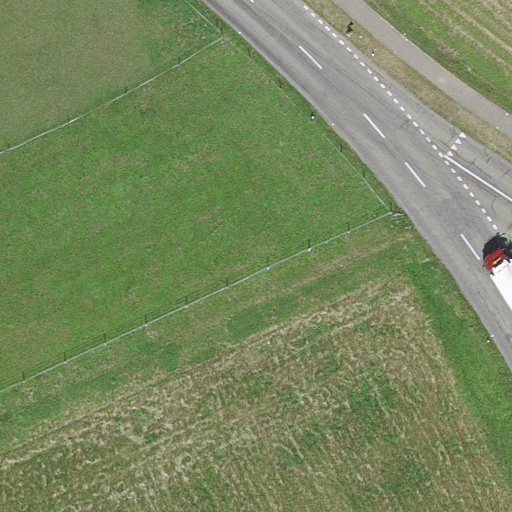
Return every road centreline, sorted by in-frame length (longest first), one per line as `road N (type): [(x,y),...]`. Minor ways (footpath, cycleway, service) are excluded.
road 1 (tertiary): [(511,308),(389,140)]
road 2 (tertiary): [(251,0),(389,140)]
road 3 (tertiary): [(389,140),(447,155),(511,198)]
